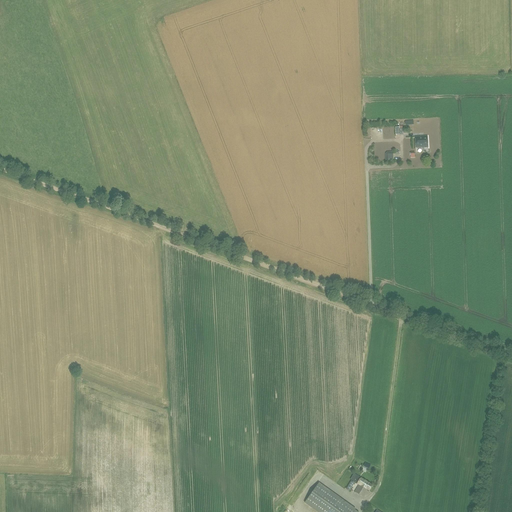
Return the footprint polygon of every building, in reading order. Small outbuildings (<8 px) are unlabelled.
[(428,136),(416,137),(416,148),(428,148),(428,136)] [(391,485),(397,468),(386,464),(380,481),(391,485)] [(359,484),(362,479),(357,475),(356,475),(347,470),(339,485),(345,488),(350,479),(352,481),(352,480),(359,484)] [(362,479),(359,484),(355,492),(363,497),(367,491),(369,491),(373,485),(362,479)] [(356,511),(344,502),(319,483),(307,499),(323,511),(356,511)]
